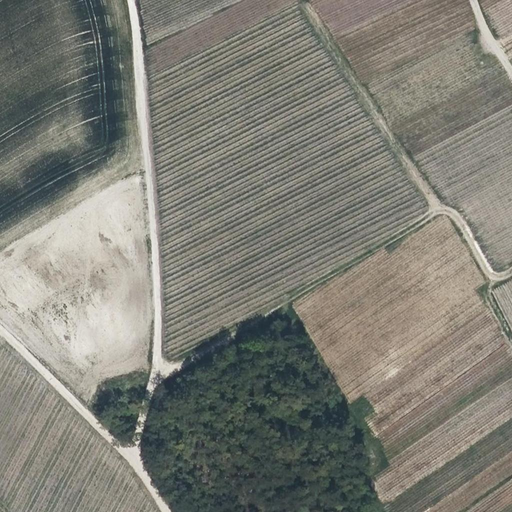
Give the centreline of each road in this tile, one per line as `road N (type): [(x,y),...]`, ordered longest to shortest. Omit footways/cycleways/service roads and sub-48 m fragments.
road 1 (track): [(126,470),(156,363),(159,299),(131,0)]
road 2 (unclassified): [(0,332),(60,389),(160,511)]
